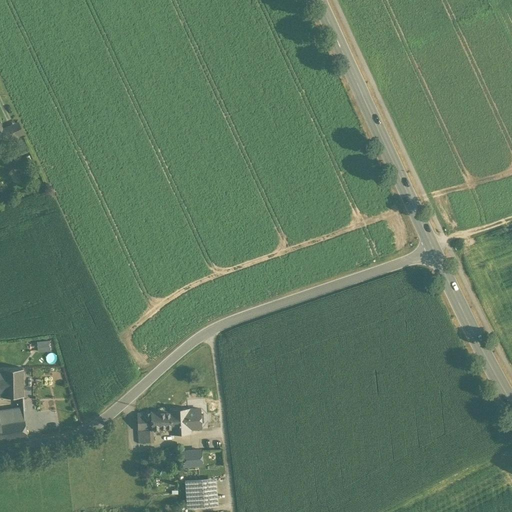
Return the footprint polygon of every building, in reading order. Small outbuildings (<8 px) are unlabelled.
[(0,143),(23,134),(18,123),(2,130),(0,125),(0,143)] [(36,340),(37,351),(48,350),(48,339),(36,340)] [(22,369),(2,369),(3,396),(23,395),(22,369)] [(24,408),(0,412),(0,443),(28,439),(25,419),(24,408)] [(188,410),(171,411),(171,412),(173,429),(173,433),(189,432),(188,410)] [(173,429),(171,412),(139,413),(139,431),(153,430),(173,429)] [(153,430),(139,431),(140,443),(153,442),(153,430)] [(191,450),(184,450),(185,462),(192,462),(191,450)] [(213,479),(186,481),(188,505),(205,504),(205,506),(215,505),(213,479)]
